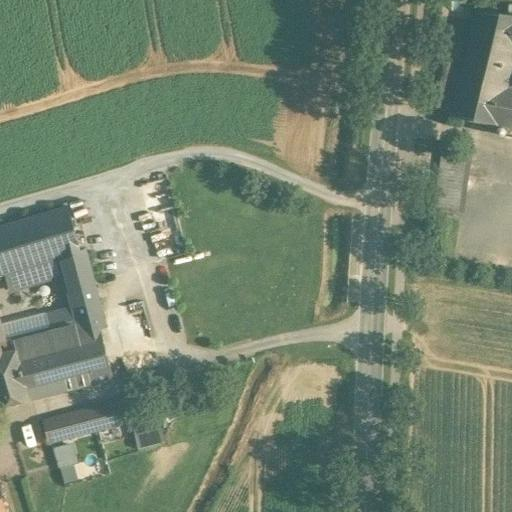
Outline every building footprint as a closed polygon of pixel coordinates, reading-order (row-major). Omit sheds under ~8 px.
[(511,15),(460,9),(435,114),(495,125),(511,128),(511,89),(507,89),(511,66),(511,15)] [(511,130),(511,128),(495,125),(495,136),(510,139),(511,130)] [(436,204),(466,211),(479,154),(449,147),(436,204)] [(59,259),(80,251),(68,206),(0,226),(0,276),(8,274),(59,259)] [(69,295),(96,287),(86,249),(80,251),(59,259),(64,275),(69,295)] [(64,275),(59,259),(8,274),(13,290),(64,275)] [(72,308),(100,300),(96,287),(69,295),(72,308)] [(44,330),(62,392),(113,378),(101,329),(107,328),(100,300),(72,308),(76,322),(44,330)] [(0,341),(44,330),(76,322),(72,308),(0,324),(0,341)] [(17,350),(31,400),(62,392),(44,330),(0,341),(0,344),(3,354),(17,350)] [(0,408),(31,400),(17,350),(3,354),(0,344),(0,408)] [(119,401),(43,421),(50,443),(125,423),(119,401)] [(64,482),(82,479),(76,442),(58,445),(64,482)] [(3,506),(0,495),(0,511),(9,511),(8,508),(3,506)]
